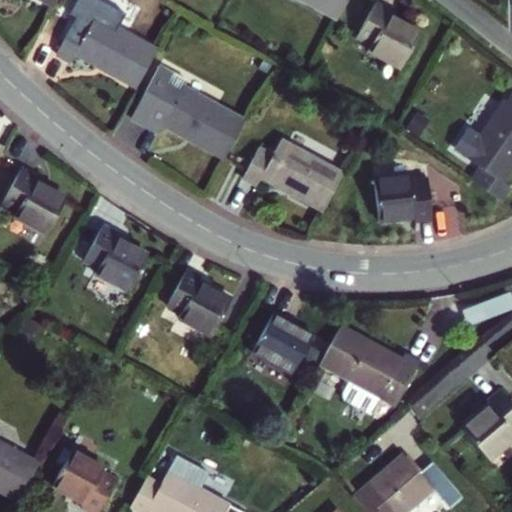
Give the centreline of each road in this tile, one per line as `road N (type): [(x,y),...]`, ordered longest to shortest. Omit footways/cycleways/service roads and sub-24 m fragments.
road 1 (tertiary): [(0,73),(94,156),(170,209),(273,258),(383,273),(466,263),(511,247)]
road 2 (residential): [(511,329),(418,409)]
